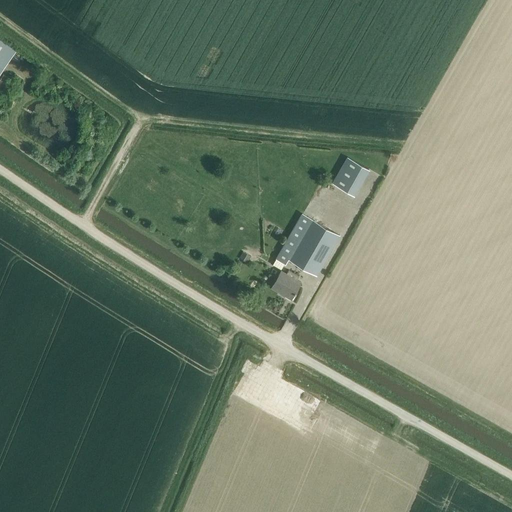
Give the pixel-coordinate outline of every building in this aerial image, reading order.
[(3,74),(0,78),(0,88),(8,77),(3,74)] [(347,156),(331,182),(354,195),(369,169),(347,156)] [(276,258),(272,264),(281,269),(284,263),(285,264),(288,258),(316,275),(321,266),(339,236),(311,220),(301,214),(284,245),(280,250),(276,258)] [(239,248),(246,251),(249,245),(242,242),(239,248)] [(239,258),(247,262),(251,255),(243,251),(239,258)] [(298,276),(294,273),(288,270),(286,273),(281,270),(271,287),(291,298),(294,293),(295,294),(296,292),(295,291),(300,282),(296,279),(298,276)]
